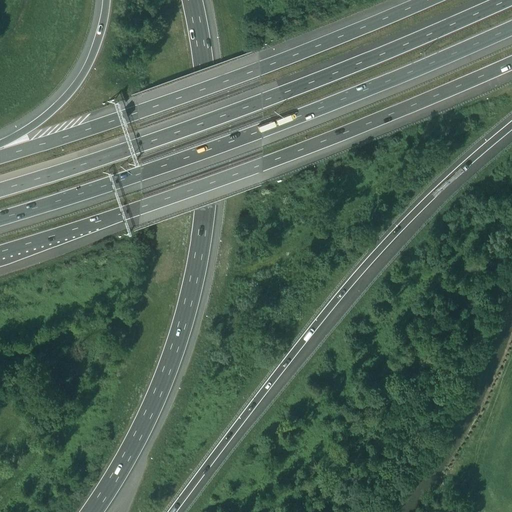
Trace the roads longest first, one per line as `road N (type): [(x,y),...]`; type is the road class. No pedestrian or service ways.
road 1 (motorway): [(0,221),(262,136),(511,28)]
road 2 (motorway): [(0,253),(262,166),(511,63)]
road 3 (motorway): [(507,0),(262,102),(0,188)]
road 4 (motorway): [(91,511),(165,378),(197,263),(210,139),(193,0)]
road 5 (motorway): [(172,511),(388,241),(511,124)]
road 6 (motorway): [(424,0),(259,69),(0,152)]
road 7 (motorway): [(105,0),(91,58),(76,82),(0,145)]
